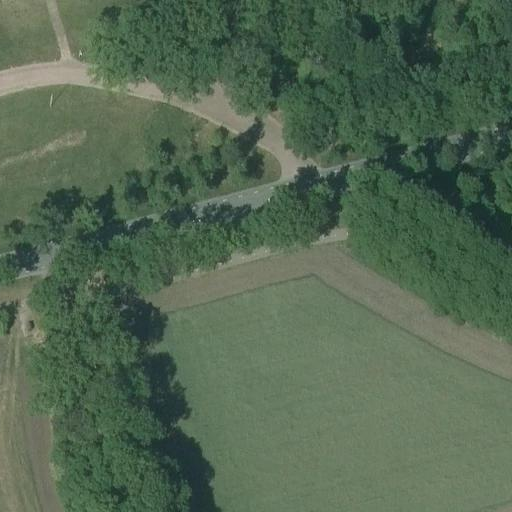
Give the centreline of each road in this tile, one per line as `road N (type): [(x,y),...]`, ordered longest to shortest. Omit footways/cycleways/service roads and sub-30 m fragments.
road 1 (primary): [(0,270),(511,135)]
road 2 (track): [(45,258),(119,511)]
road 3 (track): [(390,220),(439,259),(511,296)]
